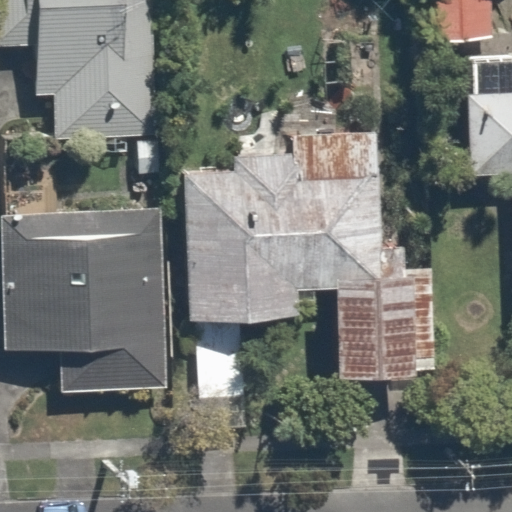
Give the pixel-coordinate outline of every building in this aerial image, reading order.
[(125,0),(0,0),(0,96),(3,123),(138,108),(125,0)] [(479,0),(422,0),(423,26),(480,24),(479,0)] [(445,157),(500,155),(504,277),(511,276),(511,132),(499,133),(485,133),(484,72),(442,73),(445,157)] [(367,144),(163,145),(164,302),(295,301),(295,346),(413,345),(413,252),(368,252),(367,144)] [(143,202),(0,200),(0,332),(43,333),(43,384),(142,385),(143,202)]
